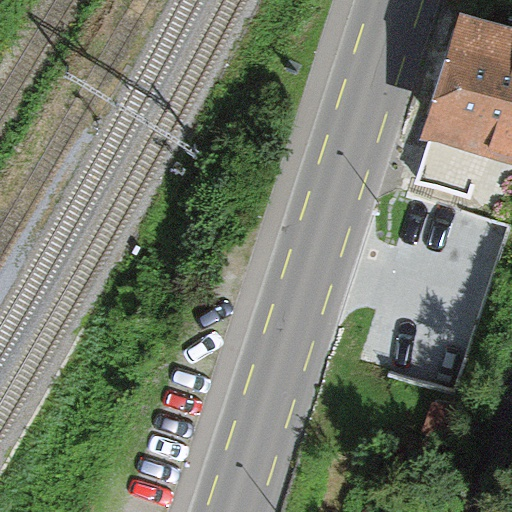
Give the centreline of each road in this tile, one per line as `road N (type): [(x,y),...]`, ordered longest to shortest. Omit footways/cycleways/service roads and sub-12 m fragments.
road 1 (primary): [(399,0),(232,511)]
road 2 (residential): [(511,398),(470,511)]
